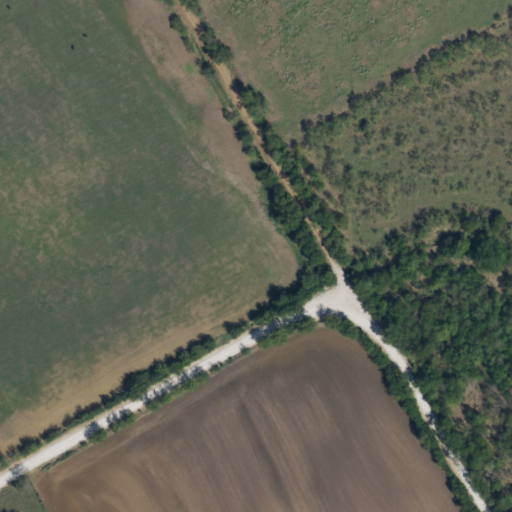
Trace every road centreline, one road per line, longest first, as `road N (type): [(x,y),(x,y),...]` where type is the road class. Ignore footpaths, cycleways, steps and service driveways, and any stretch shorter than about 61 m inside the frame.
road 1 (residential): [(0,471),(249,331),(325,303),(373,323),(485,511)]
road 2 (residential): [(373,323),(348,296),(179,0)]
